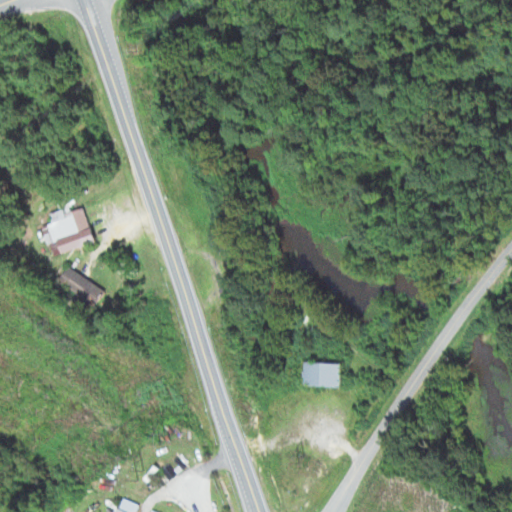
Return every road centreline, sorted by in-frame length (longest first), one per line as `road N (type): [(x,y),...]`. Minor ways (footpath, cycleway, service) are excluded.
road 1 (primary): [(263,511),(93,0)]
road 2 (residential): [(328,511),(511,255)]
